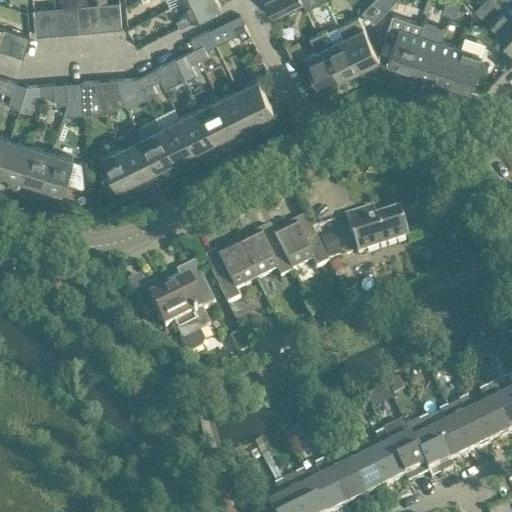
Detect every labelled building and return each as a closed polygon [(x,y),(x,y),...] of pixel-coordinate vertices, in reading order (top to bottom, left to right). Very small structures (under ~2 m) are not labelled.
[(119,0),(98,2),(100,29),(122,27),(119,0)] [(180,25),(222,5),(219,0),(181,0),(187,13),(176,19),(180,25)] [(302,1),(301,0),(267,0),(265,1),(272,16),(302,1)] [(301,0),(302,1),(306,8),(322,0),(301,0)] [(382,0),(372,0),(362,10),(374,22),(389,7),(382,0)] [(449,13),(453,0),(445,0),(442,11),(449,13)] [(456,16),(460,3),(460,2),(453,0),(449,13),(456,16)] [(511,13),(498,0),(490,0),(489,1),(498,9),(487,20),(511,44),(511,13)] [(511,0),(498,0),(511,13),(511,0)] [(100,29),(98,2),(76,4),(79,31),(100,29)] [(79,31),(76,4),(55,5),(57,32),(79,31)] [(57,32),(55,5),(33,7),(35,34),(57,32)] [(232,18),(222,23),(230,37),(239,33),(241,38),(250,34),(245,23),(240,13),(232,18)] [(420,33),(424,23),(393,13),(385,36),(394,39),(387,60),(408,67),(420,33)] [(339,24),(344,35),(360,67),(380,57),(359,14),(339,24)] [(0,48),(23,56),(30,35),(3,27),(0,36),(0,48)] [(344,35),(333,41),(327,28),(318,32),(341,76),(360,67),(344,35)] [(217,43),(210,29),(190,38),(195,48),(200,59),(209,54),(206,49),(217,43)] [(341,76),(318,32),(310,36),(316,49),(305,54),(320,86),(341,76)] [(440,40),(420,33),(408,67),(429,74),(440,40)] [(449,81),(461,47),(440,40),(429,74),(449,81)] [(507,50),(497,40),(492,45),(502,55),(507,50)] [(481,54),(461,47),(449,81),(470,88),(481,54)] [(192,63),(200,59),(195,48),(175,57),(185,77),(186,79),(197,74),(192,63)] [(185,77),(175,57),(156,67),(162,78),(166,86),(185,77)] [(153,82),(162,78),(156,67),(137,76),(147,97),(158,91),(153,82)] [(147,97),(137,76),(136,77),(119,78),(120,90),(126,102),(125,102),(127,106),(128,106),(147,97)] [(20,108),(27,84),(7,78),(3,90),(12,93),(8,104),(20,108)] [(120,90),(119,78),(97,79),(99,96),(106,112),(125,102),(126,102),(120,90)] [(273,109),(258,78),(239,87),(254,119),(273,109)] [(99,96),(97,79),(82,80),(84,113),(106,112),(99,96)] [(84,113),(82,80),(67,82),(68,100),(67,103),(68,103),(64,115),(84,113)] [(68,100),(67,82),(45,83),(46,95),(46,96),(55,95),(55,104),(67,103),(68,100)] [(46,95),(45,83),(27,84),(20,108),(31,111),(36,96),(46,96),(46,95)] [(254,119),(239,87),(219,97),(235,128),(254,119)] [(235,128),(219,97),(200,106),(215,138),(235,128)] [(215,138),(200,106),(180,116),(196,147),(215,138)] [(196,147),(180,116),(161,125),(177,157),(196,147)] [(177,157),(161,125),(142,135),(157,166),(177,157)] [(0,170),(1,170),(11,137),(0,133),(0,170)] [(157,166),(142,135),(122,144),(138,176),(157,166)] [(21,177),(31,144),(11,137),(1,170),(21,177)] [(42,183),(52,150),(31,144),(21,177),(42,183)] [(138,176),(122,144),(102,154),(111,172),(102,176),(108,188),(117,184),(118,186),(138,176)] [(77,160),(73,159),(73,157),(52,150),(42,183),(63,190),(66,181),(84,186),(79,163),(77,160)] [(373,209),(347,217),(358,254),(408,239),(399,211),(376,219),(373,209)] [(306,217),(274,233),(275,235),(274,235),(292,271),(293,271),(313,261),(317,270),(329,263),(306,217)] [(275,235),(274,233),(271,226),(238,243),(257,281),(277,271),(281,280),(294,274),(293,271),(292,271),(274,235),(275,235)] [(334,237),(322,240),(329,259),(340,255),(334,237)] [(257,281),(238,243),(205,259),(228,306),(240,300),(236,292),(257,281)] [(474,254),(469,245),(463,248),(462,253),(465,259),(474,254)] [(338,261),(331,265),(336,275),(343,271),(338,261)] [(155,284),(134,294),(145,316),(156,311),(165,329),(174,325),(187,351),(192,353),(202,348),(204,343),(199,332),(211,327),(203,311),(215,304),(195,264),(177,273),(182,284),(160,295),(155,284)] [(321,316),(316,319),(323,332),(331,328),(325,317),(321,316)] [(306,328),(305,334),(308,339),(319,334),(314,324),(306,328)] [(242,334),(231,340),(239,357),(251,351),(242,334)] [(252,354),(258,366),(290,350),(284,339),(252,354)] [(511,386),(508,379),(488,389),(495,403),(510,435),(511,433),(511,386)] [(495,403),(488,389),(480,393),(487,407),(475,413),(490,444),(510,435),(495,403)] [(490,444),(475,413),(468,399),(448,409),(455,423),(454,423),(470,454),(490,444)] [(454,423),(455,423),(448,409),(440,412),(447,427),(435,433),(434,433),(450,464),(451,464),(470,454),(454,423)] [(434,433),(435,433),(428,418),(407,429),(414,443),(429,475),(438,470),(441,476),(454,470),(451,464),(450,464),(434,433)] [(414,443),(407,429),(404,423),(396,427),(403,441),(391,447),(390,447),(406,479),(414,475),(417,481),(429,475),(414,443)] [(390,447),(391,447),(384,433),(376,437),(383,451),(371,457),(370,457),(385,489),(406,479),(390,447)] [(370,457),(371,457),(364,442),(356,446),(363,461),(350,467),(365,499),(385,489),(370,457)] [(350,467),(344,453),(336,457),(342,471),(330,477),(329,477),(345,509),(365,499),(350,467)] [(329,477),(330,477),(324,463),(315,467),(322,481),(310,486),(309,487),(321,511),(338,511),(345,509),(329,477)] [(321,511),(309,487),(310,486),(303,472),(296,476),(303,490),(291,496),(289,497),(296,511),(321,511)] [(296,511),(289,497),(291,496),(284,482),(275,486),(282,501),(269,507),(270,511),(296,511)]
